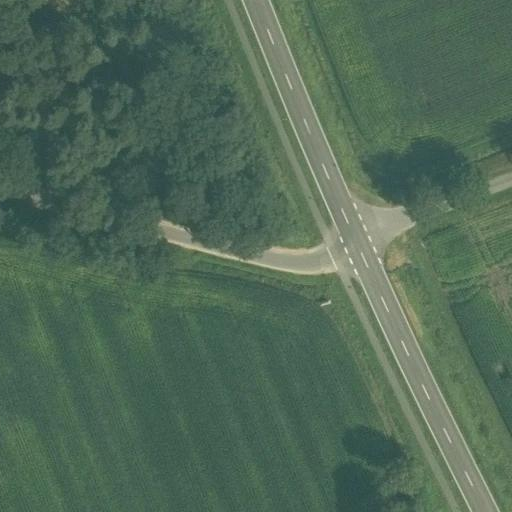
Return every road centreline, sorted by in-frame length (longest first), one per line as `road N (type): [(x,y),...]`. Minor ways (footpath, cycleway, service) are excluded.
road 1 (unclassified): [(0,189),(306,266),(358,245)]
road 2 (tertiary): [(358,245),(485,511)]
road 3 (tertiary): [(254,0),(358,245)]
road 4 (unclassified): [(358,245),(511,178)]
